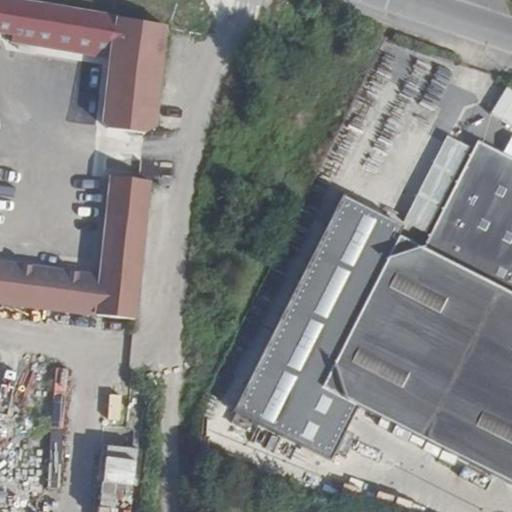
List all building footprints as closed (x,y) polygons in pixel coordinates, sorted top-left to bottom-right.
[(143,134),(155,127),(169,26),(0,0),(0,34),(12,36),(11,43),(109,59),(101,120),(108,129),(143,134)] [(511,169),(472,149),(416,256),(390,244),(394,234),(335,204),(227,419),(286,448),(314,395),(511,494),(511,169)] [(88,256),(86,274),(0,264),(0,300),(135,318),(150,167),(140,157),(133,155),(129,180),(89,175),(79,255),(88,256)] [(140,484),(141,446),(104,445),(103,483),(140,484)] [(50,451),(48,487),(59,487),(60,452),(50,451)] [(102,489),(100,511),(130,511),(132,491),(102,489)]
